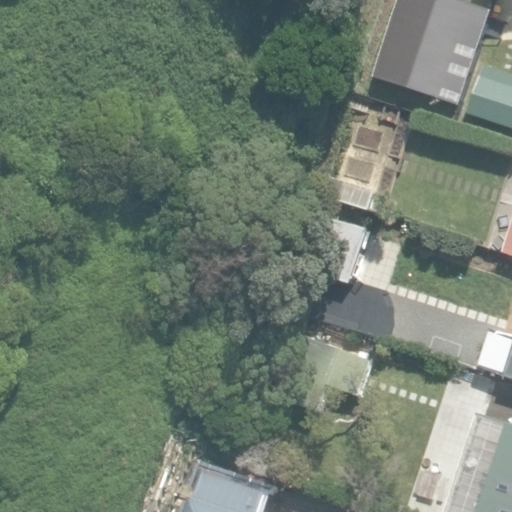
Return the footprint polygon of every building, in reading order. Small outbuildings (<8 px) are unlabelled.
[(401,0),(374,79),(464,110),(497,13),(458,0),(401,0)] [(483,248),(511,257),(511,216),(497,211),(494,219),(477,214),(471,233),(487,238),(483,248)] [(310,271),(355,285),(370,236),(325,222),(310,271)] [(511,334),(495,329),(481,369),(511,379),(511,334)] [(277,396),(360,420),(377,364),(293,340),(277,396)] [(511,511),(511,424),(481,414),(448,511),(511,511)] [(185,511),(272,511),(279,491),(200,465),(185,511)]
